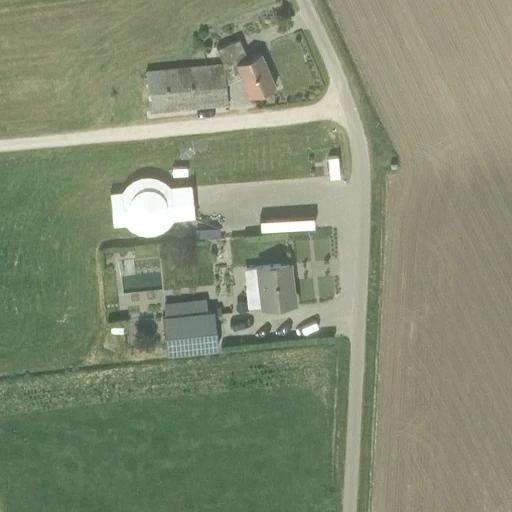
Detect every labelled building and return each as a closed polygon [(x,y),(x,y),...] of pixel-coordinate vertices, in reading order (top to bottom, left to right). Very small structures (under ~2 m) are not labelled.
[(144,70),(147,91),(149,111),(227,103),(224,83),(241,76),(249,96),(274,86),(259,52),(246,58),(238,38),(216,48),(222,62),(144,70)] [(141,183),(141,196),(199,195),(199,181),(141,183)] [(288,262),(242,268),(247,307),(294,302),(293,297),(292,297),(288,262)] [(124,290),(147,288),(145,273),(123,275),(124,290)] [(162,314),(166,350),(218,345),(214,309),(162,314)]
